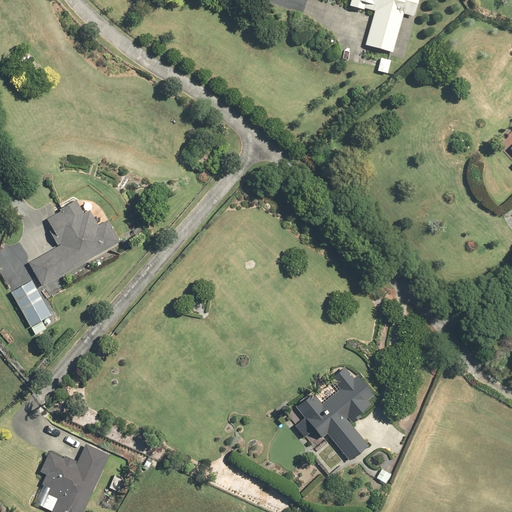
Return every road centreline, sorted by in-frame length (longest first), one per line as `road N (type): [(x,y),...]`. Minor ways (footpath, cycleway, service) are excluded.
road 1 (residential): [(262,142),(20,419)]
road 2 (residential): [(262,142),(337,212),(470,364)]
road 3 (residential): [(75,0),(262,142)]
